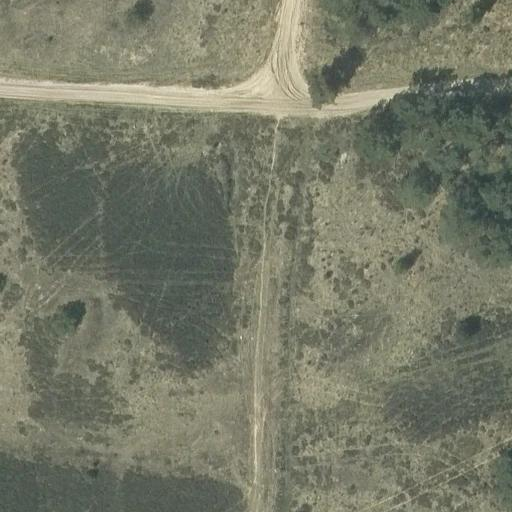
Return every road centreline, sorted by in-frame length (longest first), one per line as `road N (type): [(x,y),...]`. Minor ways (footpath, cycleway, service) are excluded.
road 1 (track): [(0,88),(278,100),(296,0)]
road 2 (track): [(511,88),(468,85),(322,104),(278,100)]
